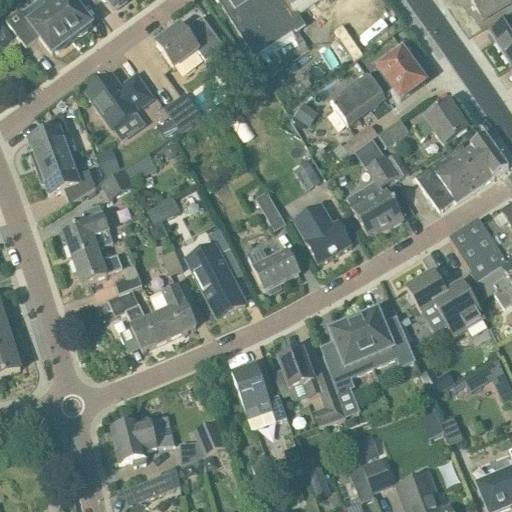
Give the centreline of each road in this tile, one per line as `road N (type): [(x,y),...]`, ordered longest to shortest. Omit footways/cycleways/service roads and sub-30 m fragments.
road 1 (residential): [(511,190),(333,300),(226,354),(71,407)]
road 2 (residential): [(71,407),(0,172)]
road 3 (residential): [(180,0),(0,129)]
road 4 (residential): [(511,137),(416,0)]
